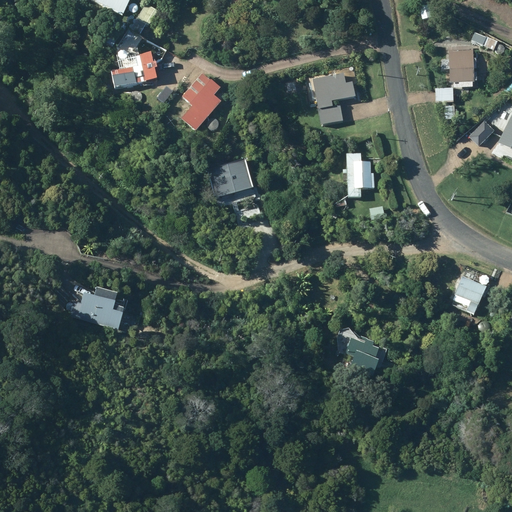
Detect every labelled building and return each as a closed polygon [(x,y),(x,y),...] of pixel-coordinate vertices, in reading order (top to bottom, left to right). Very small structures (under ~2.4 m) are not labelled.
[(89,0),(89,2),(109,11),(105,19),(114,23),(118,16),(123,18),(132,0),(89,0)] [(149,28),(158,13),(146,6),(137,21),(149,28)] [(471,40),(482,45),(485,38),(474,33),(471,40)] [(448,47),(449,82),(473,81),(472,46),(448,47)] [(114,87),(156,78),(154,67),(156,67),(155,61),(152,62),(150,52),(134,56),(136,65),(110,71),(114,87)] [(195,131),(221,100),(213,94),(219,87),(210,79),(209,79),(201,73),(182,96),(192,105),(180,118),(195,131)] [(344,76),(313,82),(321,128),(343,124),(340,108),(333,109),(332,104),(355,99),(352,84),(345,86),(344,76)] [(297,92),(295,82),(285,84),(287,91),(288,91),(288,93),(297,92)] [(453,88),(436,88),(436,94),(432,93),(432,99),(436,99),(436,102),(453,102),(453,88)] [(452,107),(442,107),(442,121),(452,121),(452,107)] [(500,137),(511,142),(511,118),(511,117),(500,137)] [(478,147),(494,131),(484,121),(468,137),(478,147)] [(206,146),(198,141),(194,149),(202,154),(206,146)] [(347,157),(348,201),(361,201),(361,192),(375,192),(375,177),(371,177),(371,165),(362,165),(362,157),(347,157)] [(216,206),(254,194),(245,163),(206,174),(216,206)] [(381,209),(369,212),(371,223),(384,220),(381,209)] [(473,314),(485,287),(471,280),(474,275),(465,271),(452,300),(468,307),(466,311),(473,314)] [(79,322),(121,334),(125,320),(113,316),(115,308),(86,300),(83,309),(74,307),(70,320),(79,322)] [(348,368),(371,377),(377,360),(374,359),(377,349),(372,347),(373,342),(365,340),(364,344),(350,339),(344,354),(353,357),(348,368)]
